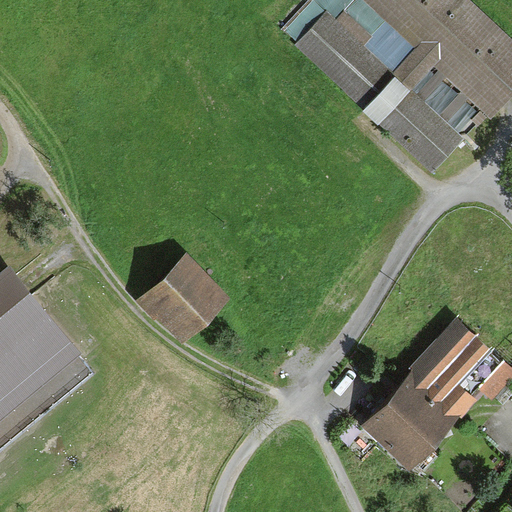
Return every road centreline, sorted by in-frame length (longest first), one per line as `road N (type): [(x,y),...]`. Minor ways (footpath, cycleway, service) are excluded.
road 1 (track): [(0,107),(138,309),(178,345),(296,402),(313,419),(359,511)]
road 2 (track): [(216,511),(249,446),(349,337),(402,248),(437,206),(511,147)]
